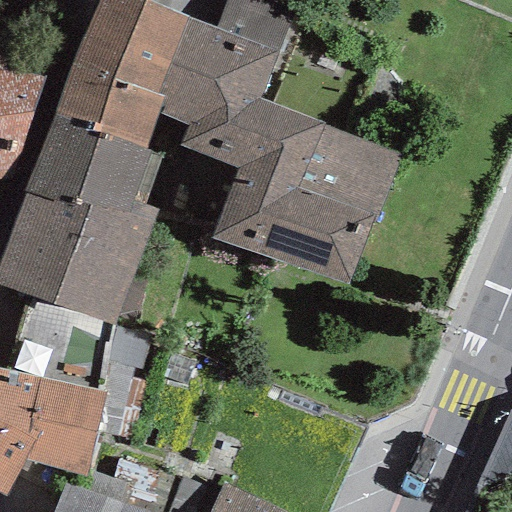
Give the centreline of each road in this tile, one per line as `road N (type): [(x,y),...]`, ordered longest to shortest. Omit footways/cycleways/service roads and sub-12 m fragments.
road 1 (residential): [(0,242),(91,0)]
road 2 (tertiary): [(511,286),(419,511)]
